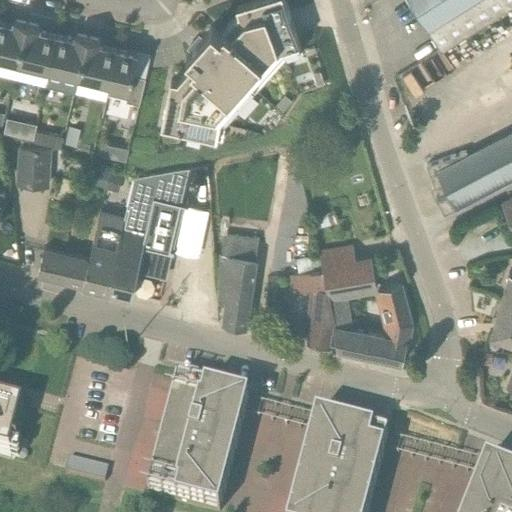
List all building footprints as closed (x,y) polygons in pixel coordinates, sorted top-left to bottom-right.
[(506,8),(511,3),(511,0),(411,0),(442,49),(506,8)] [(316,59),(297,2),(252,17),(253,24),(235,43),(227,35),(200,63),(208,71),(189,90),(183,88),(171,135),(232,149),(236,131),(298,64),(316,59)] [(13,25),(0,21),(0,59),(18,64),(27,22),(15,19),(13,25)] [(18,64),(48,71),(56,35),(38,31),(40,25),(27,22),(18,64)] [(48,71),(79,78),(88,37),(75,34),(74,39),(56,35),(48,71)] [(79,78),(109,85),(117,50),(99,45),(101,40),(88,37),(79,78)] [(139,54),(117,50),(109,85),(107,94),(127,99),(126,102),(140,105),(146,78),(134,76),(139,54)] [(446,52),(417,67),(425,82),(454,67),(446,52)] [(313,74),(317,86),(324,83),(320,72),(313,74)] [(33,124),(21,122),(19,133),(31,136),(33,124)] [(77,146),(80,129),(69,126),(65,143),(77,146)] [(465,151),(446,159),(427,165),(439,199),(437,200),(445,214),(511,179),(511,131),(467,155),(465,151)] [(63,136),(49,133),(47,144),(61,147),(63,136)] [(129,148),(115,145),(112,158),(127,161),(129,148)] [(19,183),(47,185),(50,148),(21,147),(19,183)] [(104,187),(108,171),(94,168),(90,185),(104,187)] [(127,217),(109,290),(132,295),(137,272),(138,270),(165,277),(171,253),(172,254),(173,254),(174,251),(174,250),(170,250),(181,205),(184,205),(189,207),(189,205),(183,204),(190,170),(161,174),(160,179),(158,187),(135,182),(127,217)] [(110,175),(107,189),(119,192),(122,177),(110,175)] [(511,198),(503,203),(511,220),(511,198)] [(127,217),(125,216),(124,218),(100,213),(89,259),(88,259),(83,283),(109,290),(127,217)] [(224,324),(246,328),(257,258),(256,258),(259,238),(226,234),(223,253),(218,252),(218,305),(227,306),(224,324)] [(44,248),(39,273),(83,283),(88,259),(44,248)] [(300,272),(320,269),(322,269),(320,255),(298,259),(300,272)] [(356,261),(322,269),(320,269),(324,287),(337,347),(338,347),(337,349),(350,352),(355,331),(347,297),(377,290),(372,258),(356,261)] [(312,290),(324,287),(320,269),(300,272),(291,274),(294,292),(312,290)] [(511,272),(509,272),(490,337),(511,344),(511,272)] [(390,339),(355,331),(350,352),(403,363),(411,324),(401,284),(380,289),(389,326),(393,326),(390,339)] [(309,341),(337,347),(324,287),(312,290),(309,315),(314,316),(309,341)] [(482,366),(493,367),(494,355),(484,354),(482,366)] [(178,379),(148,493),(220,511),(246,412),(249,400),(249,398),(247,397),(239,395),(236,394),(233,393),(222,390),(219,390),(208,387),(178,379)] [(0,453),(11,457),(14,443),(23,409),(24,407),(0,400),(0,453)] [(313,429),(291,511),(368,511),(385,448),(388,436),(389,434),(386,433),(375,430),(373,430),(361,427),(359,426),(347,423),(345,423),(333,420),(331,419),(319,416),(317,415),(316,418),(313,429)] [(67,467),(66,471),(105,481),(109,468),(69,458),(67,467)] [(511,511),(511,470),(487,460),(466,511),(511,511)]
